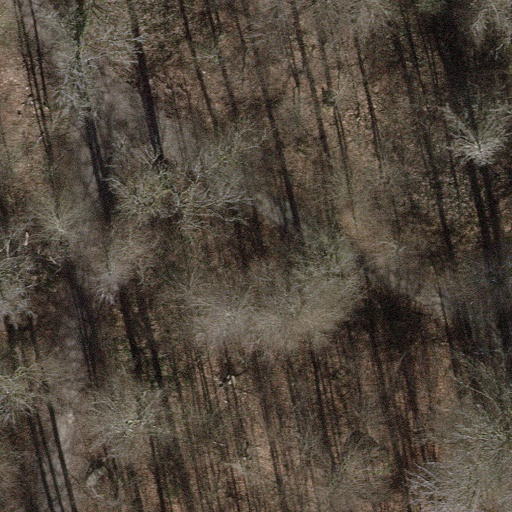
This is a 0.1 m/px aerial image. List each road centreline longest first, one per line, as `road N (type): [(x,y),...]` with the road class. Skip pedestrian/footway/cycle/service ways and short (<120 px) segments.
road 1 (track): [(40,0),(95,55),(44,511)]
road 2 (track): [(95,55),(242,188),(466,323),(511,340)]
